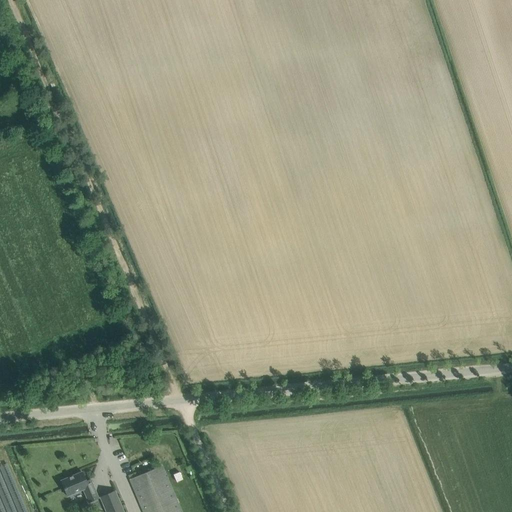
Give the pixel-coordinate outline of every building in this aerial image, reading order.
[(167,437),(170,444),(176,442),(173,434),(167,437)] [(162,466),(130,479),(134,488),(143,511),(181,511),(162,468),(162,466)] [(98,499),(94,489),(90,480),(86,481),(82,472),(60,481),(67,497),(83,490),(88,503),(98,499)] [(101,498),(106,511),(125,511),(117,492),(101,498)] [(28,511),(23,499),(18,501),(19,502),(21,502),(24,509),(22,510),(23,511),(28,511)]
